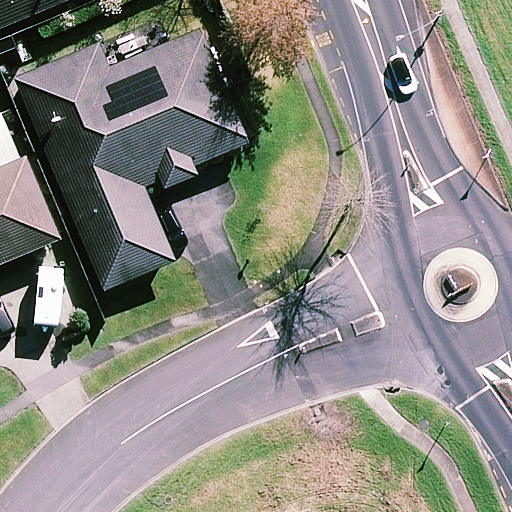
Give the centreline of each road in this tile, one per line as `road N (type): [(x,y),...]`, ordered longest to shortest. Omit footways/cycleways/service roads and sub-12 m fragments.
road 1 (residential): [(49,511),(97,460),(165,411),(401,309)]
road 2 (tertiary): [(349,0),(433,230)]
